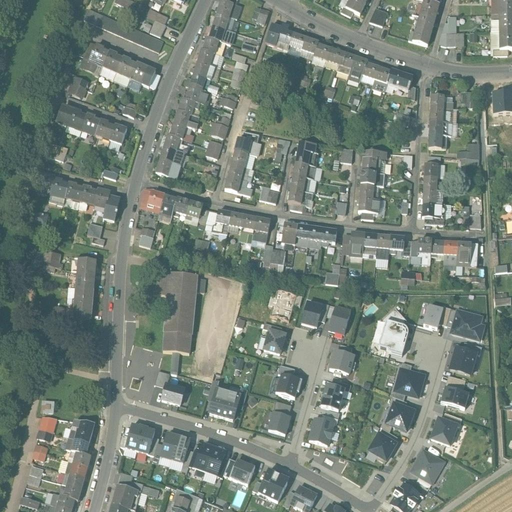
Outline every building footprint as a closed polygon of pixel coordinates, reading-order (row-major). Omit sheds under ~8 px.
[(126,2),(121,0),(116,0),(114,4),(123,8),(126,2)] [(367,2),(363,0),(350,0),(345,11),(353,15),(359,18),(367,2)] [(511,0),(499,1),(499,8),(493,8),(493,17),(499,17),(511,17),(511,0)] [(135,6),(126,2),(123,8),(132,13),(135,6)] [(233,7),(221,3),(217,16),(229,20),(233,7)] [(439,7),(424,3),(419,19),(434,24),(439,7)] [(345,11),(343,10),(340,15),(350,20),(353,15),(345,11)] [(101,18),(88,12),(84,23),(97,29),(101,18)] [(158,17),(149,13),(146,19),(155,23),(158,17)] [(386,16),(375,13),(369,26),(382,29),(384,22),(386,16)] [(229,20),(217,16),(213,28),(225,32),(229,20)] [(167,21),(158,17),(155,23),(164,27),(167,21)] [(511,17),(499,17),(499,34),(511,34),(511,17)] [(163,44),(101,18),(97,29),(158,55),(163,44)] [(434,24),(419,19),(414,35),(411,34),(408,43),(427,49),(434,24)] [(288,29),(282,27),(281,31),(271,27),(265,46),(283,53),(284,50),(288,51),(289,49),(293,37),(286,34),(288,29)] [(225,32),(213,28),(209,41),(218,44),(221,45),(225,32)] [(511,34),(499,34),(500,52),(507,52),(511,51),(511,34)] [(456,36),(446,37),(446,50),(455,49),(456,36)] [(464,36),(456,36),(455,49),(464,49),(464,36)] [(306,41),(293,37),(289,49),(302,53),(306,41)] [(209,41),(206,40),(202,53),(213,56),(213,57),(215,57),(218,44),(209,41)] [(318,45),(306,41),(302,53),(314,57),(317,47),(318,45)] [(330,52),(317,47),(314,57),(313,59),(326,64),(330,52)] [(89,48),(83,62),(89,64),(95,50),(89,48)] [(103,52),(95,49),(95,50),(89,64),(85,72),(93,75),(96,67),(103,70),(108,57),(108,56),(102,54),(103,52)] [(213,56),(202,53),(201,52),(197,65),(209,69),(213,57),(213,56)] [(330,52),(326,64),(338,68),(342,56),(330,52)] [(117,58),(109,55),(108,56),(108,57),(103,70),(116,76),(122,62),(116,60),(117,58)] [(354,60),(342,56),(338,68),(336,73),(344,76),(345,74),(349,75),(354,60)] [(131,64),(123,60),(122,62),(116,76),(130,82),(136,68),(135,68),(130,66),(131,64)] [(367,64),(354,60),(349,75),(348,80),(360,84),(362,78),(362,76),(363,76),(366,66),(366,67),(367,64)] [(209,69),(197,65),(193,77),(205,81),(209,69)] [(148,71),(136,66),(135,68),(136,68),(130,82),(141,87),(148,71)] [(366,67),(366,66),(363,76),(362,76),(362,78),(374,83),(378,71),(366,67)] [(391,75),(378,71),(374,83),(387,87),(391,75)] [(412,82),(391,75),(387,87),(408,94),(410,89),(412,82)] [(205,81),(193,77),(189,90),(201,94),(202,94),(205,81)] [(88,86),(75,80),(72,86),(85,92),(88,86)] [(72,86),(68,95),(81,100),(85,92),(72,86)] [(209,87),(208,94),(217,96),(218,90),(209,87)] [(201,94),(189,90),(185,102),(195,105),(206,109),(210,97),(202,94),(201,94)] [(511,94),(492,95),(493,118),(511,116),(511,94)] [(443,99),(431,98),(430,112),(443,112),(451,113),(452,105),(443,105),(443,99)] [(225,101),(223,100),(220,107),(233,111),(235,104),(225,101)] [(185,102),(183,102),(179,114),(191,118),(195,105),(185,102)] [(138,109),(128,105),(126,109),(136,114),(138,109)] [(80,115),(63,109),(57,125),(81,134),(86,120),(79,117),(80,115)] [(126,109),(123,116),(134,121),(137,114),(136,114),(126,109)] [(443,112),(430,112),(429,125),(442,125),(443,112)] [(191,118),(179,114),(177,113),(173,126),(186,130),(195,133),(199,120),(191,118)] [(94,120),(86,118),(86,120),(81,134),(95,138),(100,125),(100,124),(93,122),(94,120)] [(108,125),(100,123),(100,124),(100,125),(95,138),(109,143),(114,130),(114,129),(108,127),(108,125)] [(442,125),(429,125),(429,138),(446,139),(450,139),(451,126),(442,125)] [(186,130),(173,126),(169,138),(169,139),(180,142),(179,142),(181,143),(186,130)] [(219,128),(215,126),(211,138),(223,142),(227,130),(227,129),(227,130),(219,127),(219,128)] [(127,132),(114,128),(114,129),(114,130),(109,143),(121,148),(127,132)] [(169,138),(167,138),(163,150),(176,154),(179,142),(180,142),(169,139),(169,138)] [(446,139),(429,138),(428,151),(445,152),(446,139)] [(250,145),(238,141),(235,154),(247,158),(250,145)] [(67,151),(54,146),(52,153),(65,157),(67,151)] [(176,154),(163,150),(159,163),(172,166),(176,154)] [(352,153),(342,151),(340,165),(351,166),(352,153)] [(65,157),(52,153),(50,160),(63,164),(65,157)] [(310,155),(297,153),(295,166),(308,168),(310,155)] [(247,158),(235,154),(231,167),(244,170),(247,158)] [(381,156),(367,155),(366,162),(363,162),(362,175),(374,176),(383,177),(384,167),(381,163),(381,156)] [(412,158),(403,158),(402,170),(411,170),(412,158)] [(440,160),(428,159),(427,167),(437,168),(439,168),(440,160)] [(172,166),(159,163),(155,175),(167,179),(167,180),(176,183),(179,174),(174,172),(175,168),(172,166)] [(308,168),(295,166),(293,179),(305,181),(308,168)] [(244,170),(231,167),(228,180),(240,183),(244,170)] [(427,167),(424,167),(424,180),(436,181),(437,168),(427,167)] [(374,176),(362,175),(361,188),(373,189),(374,176)] [(305,181),(293,179),(290,192),(303,194),(305,181)] [(240,183),(228,180),(224,192),(237,196),(240,183)] [(436,181),(424,180),(423,193),(436,194),(436,181)] [(62,184),(54,182),(50,198),(65,202),(69,188),(68,187),(62,186),(62,184)] [(77,187),(69,185),(68,187),(69,188),(65,202),(80,205),(83,191),(76,189),(77,187)] [(373,189),(361,188),(359,201),(372,202),(377,203),(377,196),(373,196),(373,189)] [(91,191),(83,189),(83,191),(80,205),(94,209),(98,195),(97,194),(91,193),(91,191)] [(110,195),(98,192),(97,194),(98,195),(94,209),(106,212),(103,222),(114,224),(116,218),(117,218),(117,216),(120,202),(109,200),(110,195)] [(303,194),(290,192),(288,205),(301,207),(303,194)] [(436,194),(423,193),(422,206),(435,207),(436,194)] [(165,198),(152,194),(148,207),(161,210),(165,198)] [(177,202),(165,198),(161,210),(174,214),(177,202)] [(372,202),(359,201),(358,214),(373,216),(377,216),(378,203),(377,203),(372,202)] [(190,206),(177,202),(174,214),(186,218),(190,206)] [(347,206),(337,205),(336,208),(335,216),(345,217),(347,206)] [(203,209),(190,206),(186,218),(199,222),(203,209)] [(435,207),(422,206),(422,220),(425,220),(434,221),(434,220),(437,220),(436,227),(442,228),(443,208),(435,207)] [(218,216),(209,214),(205,233),(211,234),(212,228),(215,229),(218,216)] [(231,216),(218,214),(218,216),(215,229),(212,228),(211,234),(212,234),(212,235),(227,238),(228,229),(231,216)] [(373,216),(361,215),(361,222),(373,223),(373,216)] [(244,219),(231,216),(228,229),(241,232),(244,219)] [(480,218),(469,217),(469,227),(468,227),(468,231),(480,231),(480,218)] [(46,223),(31,219),(30,224),(32,225),(45,228),(46,223)] [(256,221),(244,219),(241,232),(254,234),(256,221)] [(270,224),(256,221),(254,234),(252,243),(265,246),(270,224)] [(45,228),(32,225),(30,232),(43,235),(45,228)] [(297,228),(284,226),(281,246),(294,248),(296,240),(297,228)] [(102,230),(90,227),(87,238),(93,240),(100,241),(102,230)] [(310,230),(297,228),(296,240),(308,242),(310,230)] [(323,232),(310,230),(308,242),(321,244),(323,232)] [(336,234),(323,232),(321,244),(334,246),(336,234)] [(365,237),(351,236),(351,239),(349,257),(349,258),(362,260),(363,252),(363,250),(365,237)] [(378,239),(365,237),(363,250),(376,251),(378,239)] [(351,239),(343,238),(341,256),(349,257),(351,239)] [(390,240),(378,239),(376,251),(389,253),(390,240)] [(100,241),(93,240),(92,246),(103,248),(105,242),(100,241)] [(404,241),(390,240),(389,253),(402,254),(404,241)] [(196,242),(194,251),(200,253),(202,243),(196,242)] [(209,245),(202,243),(200,253),(206,254),(209,245)] [(431,245),(418,244),(418,245),(417,259),(430,260),(430,257),(431,245)] [(418,245),(411,245),(409,259),(417,259),(418,245)] [(444,245),(431,245),(430,257),(443,258),(444,245)] [(457,246),(444,245),(443,258),(443,261),(443,264),(448,264),(448,267),(456,268),(457,246)] [(477,247),(457,246),(456,268),(476,269),(477,247)] [(273,250),(265,248),(262,265),(263,265),(270,266),(271,261),(273,250)] [(60,257),(45,254),(42,268),(61,272),(62,267),(58,266),(60,257)] [(340,268),(333,267),(331,276),(338,277),(339,271),(340,268)] [(506,267),(495,268),(496,275),(507,274),(506,267)] [(95,276),(77,274),(77,275),(76,291),(92,293),(93,281),(93,276),(94,276),(95,276)] [(197,280),(157,276),(155,292),(153,292),(153,295),(152,298),(168,299),(164,336),(162,355),(189,357),(191,339),(191,338),(195,295),(203,296),(205,282),(197,282),(197,280)] [(331,276),(327,276),(325,287),(337,288),(338,283),(338,277),(331,276)] [(76,291),(74,308),(73,308),(73,309),(91,311),(91,310),(92,298),(91,297),(92,293),(76,291)] [(269,319),(288,325),(293,308),(296,299),(277,293),(275,301),(272,310),(269,319)] [(495,299),(496,308),(511,307),(511,298),(495,299)] [(296,299),(293,308),(300,310),(302,301),(296,299)] [(321,310),(307,306),(301,326),(316,331),(318,324),(322,311),(321,310)] [(322,311),(318,324),(324,326),(326,320),(329,309),(322,306),(321,310),(322,311)] [(442,312),(429,308),(423,330),(437,333),(438,327),(442,312)] [(63,310),(54,309),(53,319),(62,320),(63,310)] [(91,311),(73,309),(74,309),(73,320),(72,320),(72,321),(90,322),(90,321),(91,311)] [(332,322),(335,310),(329,309),(326,320),(332,322)] [(350,315),(335,310),(332,322),(328,333),(344,338),(350,315)] [(442,312),(438,327),(446,329),(450,312),(443,310),(442,312)] [(397,330),(400,331),(402,329),(407,324),(395,311),(383,323),(385,326),(386,324),(398,327),(397,330)] [(452,331),(457,314),(450,312),(446,329),(452,331)] [(452,331),(451,336),(479,344),(482,335),(480,334),(482,329),(479,328),(481,320),(457,314),(452,331)] [(398,327),(386,324),(385,326),(378,350),(389,353),(388,355),(402,359),(408,338),(407,334),(406,332),(405,330),(402,329),(400,331),(397,330),(398,327)] [(285,338),(269,334),(264,353),(279,357),(285,338)] [(464,346),(462,354),(476,358),(479,359),(481,351),(464,346)] [(340,348),(338,356),(349,359),(352,351),(340,348)] [(462,354),(456,352),(450,373),(470,379),(476,358),(462,354)] [(338,356),(334,355),(329,372),(334,374),(333,377),(340,379),(341,376),(348,378),(353,360),(349,359),(338,356)] [(402,366),(400,372),(410,374),(411,368),(402,366)] [(281,378),(292,381),(295,372),(280,368),(278,377),(281,378)] [(410,374),(400,372),(394,393),(405,397),(418,400),(424,378),(415,376),(414,377),(411,376),(410,374)] [(154,388),(165,391),(166,388),(167,388),(170,377),(158,374),(154,388)] [(292,381),(281,378),(275,397),(294,402),(296,395),(299,396),(300,391),(302,384),(292,381)] [(448,379),(445,390),(462,395),(465,384),(448,379)] [(333,383),(331,390),(344,394),(349,395),(351,388),(333,383)] [(207,402),(213,404),(216,393),(218,386),(212,385),(207,402)] [(165,391),(161,403),(179,409),(184,393),(167,388),(166,388),(165,391)] [(331,390),(327,389),(321,409),(338,414),(344,394),(331,390)] [(464,413),(469,397),(462,395),(445,390),(440,406),(464,413)] [(213,404),(209,417),(221,420),(228,396),(216,393),(213,404)] [(239,399),(236,410),(242,412),(247,395),(241,393),(239,399)] [(405,397),(394,393),(392,400),(403,404),(405,397)] [(228,396),(221,420),(233,424),(236,410),(239,399),(228,396)] [(394,408),(394,407),(404,411),(407,405),(403,404),(392,400),(390,406),(394,408)] [(276,404),(272,416),(273,416),(288,421),(291,409),(276,404)] [(52,406),(43,406),(43,415),(52,415),(52,406)] [(404,411),(394,407),(394,408),(386,426),(386,427),(392,429),(406,434),(409,426),(408,426),(409,422),(410,422),(413,414),(404,411)] [(328,413),(326,419),(338,422),(340,416),(328,413)] [(285,438),(290,421),(288,421),(273,416),(271,423),(268,433),(285,438)] [(445,416),(442,424),(456,429),(459,430),(462,422),(445,416)] [(57,422),(44,420),(40,433),(49,436),(52,437),(57,422)] [(333,427),(315,422),(312,431),(314,431),(313,436),(311,435),(309,444),(327,449),(329,442),(330,442),(332,435),(331,434),(333,427)] [(442,424),(438,422),(431,441),(449,448),(456,429),(442,424)] [(94,427),(74,425),(72,431),(69,442),(74,443),(89,447),(92,436),(91,436),(94,427)] [(392,429),(386,427),(386,426),(383,425),(380,430),(382,431),(389,436),(392,429)] [(125,451),(136,454),(143,430),(140,429),(139,430),(132,428),(128,439),(125,451)] [(147,431),(143,430),(136,454),(148,457),(153,440),(155,435),(147,432),(147,431)] [(382,431),(379,437),(394,446),(397,440),(389,436),(382,431)] [(49,436),(40,433),(38,441),(47,443),(49,436)] [(167,437),(161,460),(171,463),(178,440),(167,437)] [(379,437),(369,453),(386,464),(396,447),(394,446),(379,437)] [(119,449),(125,451),(128,439),(123,438),(119,449)] [(153,440),(148,457),(154,459),(159,442),(153,440)] [(171,463),(183,467),(187,453),(190,443),(178,440),(171,463)] [(89,447),(74,443),(71,455),(76,456),(86,458),(89,447)] [(205,475),(214,452),(202,448),(200,454),(194,471),(205,475)] [(47,452),(36,449),(34,455),(45,458),(47,452)] [(194,471),(200,454),(194,452),(193,455),(189,468),(188,469),(194,471)] [(214,452),(205,475),(217,479),(223,462),(225,456),(214,452)] [(187,453),(183,467),(189,468),(193,455),(187,453)] [(431,486),(432,486),(444,465),(423,453),(411,474),(419,479),(431,486)] [(45,458),(34,455),(33,461),(44,464),(46,458),(45,458)] [(86,458),(76,456),(73,467),(87,471),(91,459),(86,458)] [(223,462),(217,479),(222,481),(223,479),(228,464),(223,462)] [(223,479),(229,481),(236,465),(229,462),(223,479)] [(255,471),(237,463),(236,465),(229,481),(247,489),(255,471)] [(73,467),(69,465),(65,476),(84,482),(87,471),(73,467)] [(43,472),(32,469),(29,478),(41,481),(43,472)] [(288,484),(268,474),(262,487),(258,496),(277,506),(288,484)] [(84,482),(65,476),(62,488),(66,489),(81,493),(84,482)] [(41,481),(29,478),(27,485),(38,489),(41,481)] [(427,493),(431,486),(419,479),(416,485),(427,493)] [(413,483),(408,490),(419,497),(419,498),(423,500),(428,493),(427,493),(416,485),(413,483)] [(252,494),(258,496),(262,487),(257,484),(252,494)] [(419,498),(419,497),(408,490),(403,487),(399,492),(394,499),(395,499),(390,506),(399,511),(409,511),(411,510),(412,511),(417,504),(415,503),(419,498)] [(135,511),(140,494),(117,488),(111,508),(126,511),(135,511)] [(81,493),(66,489),(63,500),(74,503),(78,504),(81,493)] [(159,493),(143,489),(141,495),(157,500),(159,493)] [(310,511),(317,498),(299,490),(295,497),(290,507),(296,510),(295,511),(297,511),(310,511)] [(36,497),(24,493),(22,499),(34,503),(36,497)] [(290,507),(295,497),(290,494),(283,508),(288,511),(290,507)] [(34,503),(22,499),(20,506),(37,511),(39,504),(34,503)] [(63,500),(60,499),(57,510),(63,511),(71,511),(74,503),(63,500)] [(186,511),(189,504),(177,500),(173,511),(186,511)]
